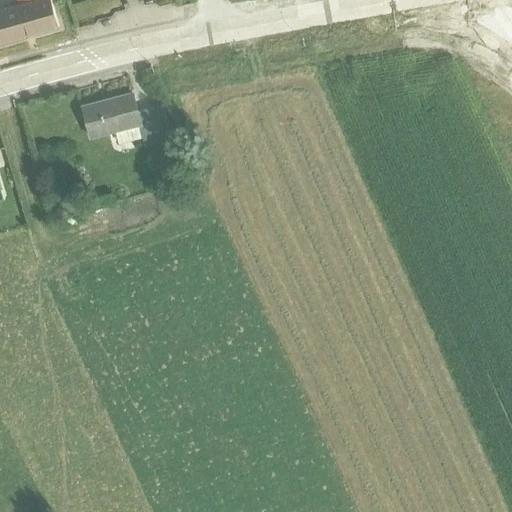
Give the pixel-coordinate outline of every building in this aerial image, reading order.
[(0,9),(0,44),(61,28),(53,0),(18,0),(20,4),(0,9)] [(465,94),(483,136),(511,124),(511,122),(495,81),(465,94)] [(135,92),(84,106),(92,138),(116,132),(120,144),(144,138),(146,147),(164,142),(164,141),(177,138),(167,103),(139,110),(135,92)] [(493,149),(496,162),(509,159),(505,146),(493,149)] [(113,194),(88,201),(91,209),(115,202),(113,194)]
